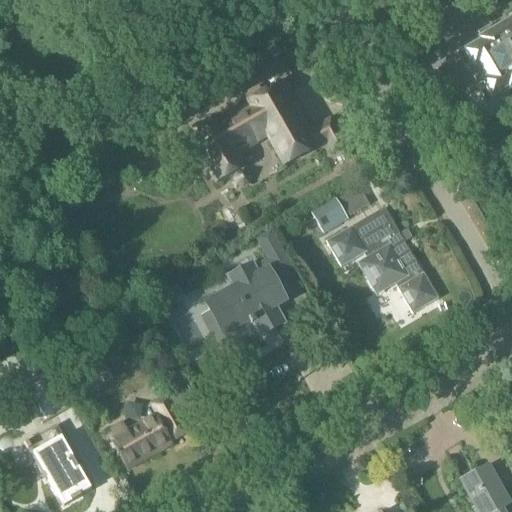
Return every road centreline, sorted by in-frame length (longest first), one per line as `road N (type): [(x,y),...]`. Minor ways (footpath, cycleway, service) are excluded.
road 1 (residential): [(511,317),(328,0)]
road 2 (residential): [(219,511),(511,343)]
